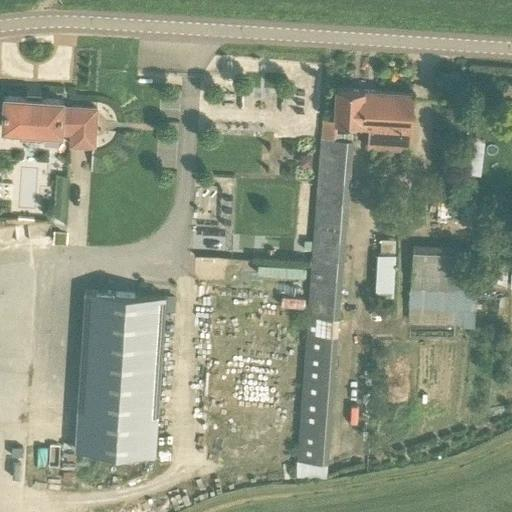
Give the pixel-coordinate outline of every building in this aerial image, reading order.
[(411,147),(413,112),(414,92),(364,89),(364,88),(337,87),(335,119),(338,119),(363,121),(363,125),(371,126),(369,144),(411,147)] [(95,142),(97,107),(73,105),(73,107),(63,107),(63,99),(5,95),(3,126),(20,127),(19,135),(44,137),(44,129),(62,130),(62,128),(72,128),(71,141),(95,142)] [(324,118),(309,317),(339,319),(353,139),(337,138),(338,119),(335,119),(324,118)] [(414,250),(411,306),(462,309),(463,282),(468,282),(470,257),(460,256),(460,253),(414,250)] [(380,251),(378,288),(395,289),(396,252),(380,251)] [(85,290),(77,449),(158,454),(167,294),(85,290)]
